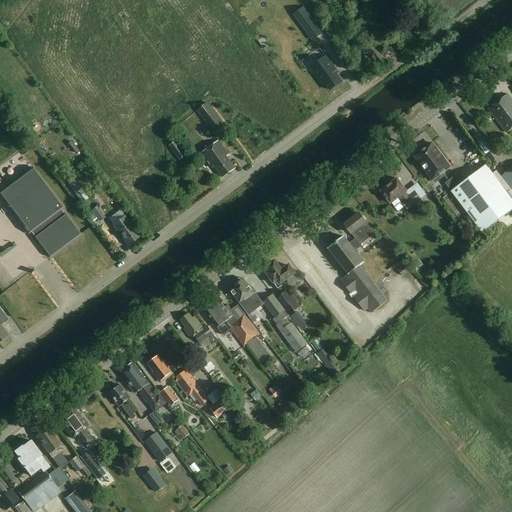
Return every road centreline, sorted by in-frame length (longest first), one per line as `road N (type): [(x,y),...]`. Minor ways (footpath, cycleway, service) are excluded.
road 1 (tertiary): [(0,435),(511,51)]
road 2 (unclassified): [(0,358),(407,56)]
